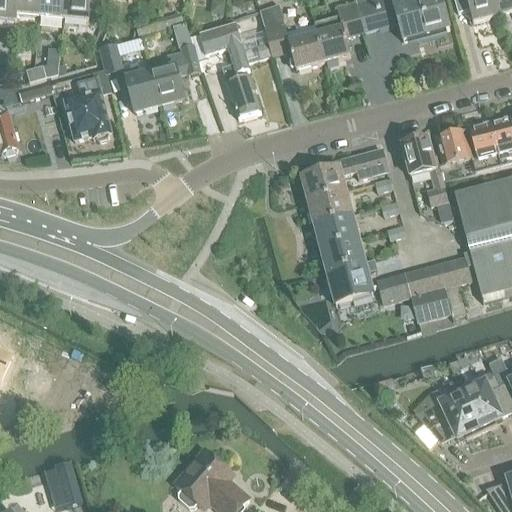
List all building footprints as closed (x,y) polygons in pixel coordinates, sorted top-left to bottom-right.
[(0,0),(0,24),(15,26),(16,18),(17,0),(0,0)] [(17,0),(16,18),(39,20),(41,0),(17,0)] [(41,0),(39,20),(63,23),(65,0),(41,0)] [(65,0),(63,23),(88,25),(89,15),(101,16),(102,0),(65,0)] [(354,0),(356,8),(364,37),(398,28),(403,46),(449,34),(439,0),(434,0),(412,6),(410,0),(384,0),(370,4),(369,0),(354,0)] [(472,28),(501,20),(495,0),(448,0),(450,5),(465,1),(472,28)] [(511,0),(495,0),(501,20),(511,16),(511,0)] [(329,36),(316,39),(324,67),(350,60),(345,42),(364,37),(356,8),(336,13),(338,20),(326,24),(329,36)] [(296,75),(324,67),(316,39),(314,30),(286,37),(279,10),(259,15),(272,62),(291,57),(296,75)] [(227,88),(237,121),(238,125),(261,117),(250,82),(249,80),(247,75),(249,74),(235,30),(199,41),(205,61),(227,54),(233,70),(223,73),(227,87),(227,88)] [(125,46),(115,49),(99,54),(105,80),(122,76),(117,58),(128,54),(125,46)] [(170,72),(150,78),(159,111),(184,105),(178,81),(187,78),(188,80),(200,77),(193,50),(181,53),(183,64),(168,68),(170,72)] [(59,66),(34,73),(37,86),(46,83),(57,80),(58,69),(59,66)] [(58,69),(57,80),(65,78),(66,70),(58,69)] [(134,118),(159,111),(150,78),(139,80),(136,69),(122,72),(125,83),(125,84),(134,118)] [(29,88),(37,86),(34,73),(26,75),(29,88)] [(106,83),(79,90),(82,102),(64,107),(74,147),(93,142),(94,145),(98,144),(100,147),(107,145),(108,141),(112,141),(101,100),(110,98),(106,83)] [(50,100),(47,91),(18,99),(20,108),(50,100)] [(15,95),(0,93),(0,103),(3,104),(5,113),(18,109),(15,95)] [(17,157),(19,156),(8,118),(0,120),(0,159),(1,159),(1,160),(4,160),(6,163),(16,161),(17,157)] [(511,132),(510,123),(489,128),(500,171),(511,167),(511,132)] [(475,177),(500,171),(489,128),(468,133),(477,168),(473,168),(475,177)] [(443,172),(472,165),(464,136),(459,137),(456,136),(451,137),(448,140),(436,143),(443,172)] [(430,212),(447,208),(436,162),(432,163),(427,145),(402,151),(410,181),(428,176),(433,195),(426,196),(430,212)] [(302,182),(308,207),(346,197),(342,182),(356,179),(357,185),(388,177),(383,157),(332,169),(333,174),(302,182)] [(463,259),(464,263),(465,263),(472,288),(475,287),(480,309),(511,300),(511,183),(453,199),(468,257),(463,259)] [(377,198),(392,195),(390,185),(375,189),(377,198)] [(308,207),(314,231),(352,221),(346,197),(308,207)] [(383,222),(398,218),(396,209),(381,213),(383,222)] [(314,231),(320,254),(358,244),(352,221),(314,231)] [(390,246),(404,242),(402,233),(387,237),(390,246)] [(320,254),(327,279),(364,269),(358,244),(320,254)] [(465,263),(464,263),(450,267),(457,292),(458,292),(472,288),(465,263)] [(450,267),(439,270),(445,295),(457,292),(450,267)] [(372,300),(364,269),(327,279),(334,310),(372,300)] [(439,270),(427,273),(434,298),(444,295),(445,295),(439,270)] [(427,273),(415,276),(422,301),(434,298),(427,273)] [(415,276),(403,280),(410,304),(422,301),(415,276)] [(416,329),(410,304),(403,280),(377,287),(383,312),(397,308),(403,332),(416,329)] [(457,292),(445,295),(453,322),(465,319),(458,292),(457,292)] [(434,298),(422,301),(410,304),(416,329),(450,320),(444,295),(434,298)] [(456,365),(450,368),(452,374),(458,371),(456,365)] [(501,423),(510,418),(498,393),(491,378),(473,386),(475,392),(462,398),(461,398),(480,439),(495,432),(493,427),(501,424),(501,423)] [(385,385),(374,388),(378,401),(389,398),(385,385)] [(511,385),(508,387),(508,388),(498,393),(510,418),(511,417),(511,385)] [(465,446),(480,439),(461,398),(462,398),(457,387),(443,393),(448,404),(438,409),(439,411),(417,422),(424,430),(438,446),(440,448),(453,441),(455,445),(463,442),(465,446)] [(383,410),(392,419),(399,413),(391,403),(383,410)] [(424,430),(415,438),(428,454),(430,453),(438,446),(424,430)] [(211,511),(240,511),(246,505),(225,487),(231,481),(203,456),(172,491),(178,496),(175,500),(176,505),(183,511),(192,511),(195,510),(196,511),(203,511),(207,508),(211,511)] [(71,468),(55,473),(66,511),(82,507),(71,468)] [(511,511),(511,482),(506,485),(507,491),(487,497),(496,511),(511,511)]
